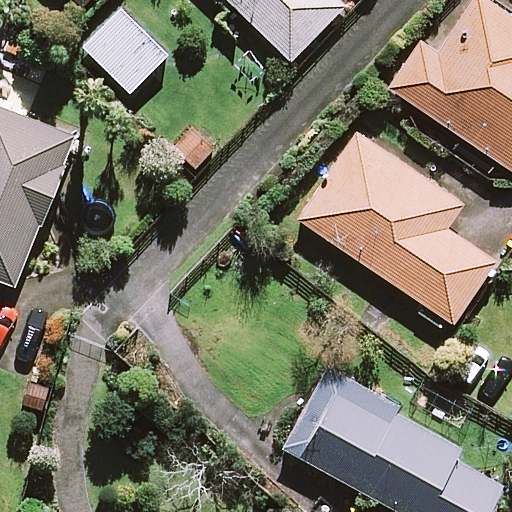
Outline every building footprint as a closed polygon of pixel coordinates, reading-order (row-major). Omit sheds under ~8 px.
[(229,0),(290,60),(343,5),(338,0),(229,0)] [(511,22),(479,0),(476,0),(441,52),(414,34),(382,81),(511,170),(511,22)] [(167,54),(122,8),(84,46),(129,91),(167,54)] [(74,137),(0,107),(0,278),(15,284),(74,137)] [(460,203),(359,132),(300,218),(452,323),(495,261),(444,226),(460,203)] [(403,408),(328,367),(284,447),(402,511),(488,511),(508,477),(398,417),(403,408)]
